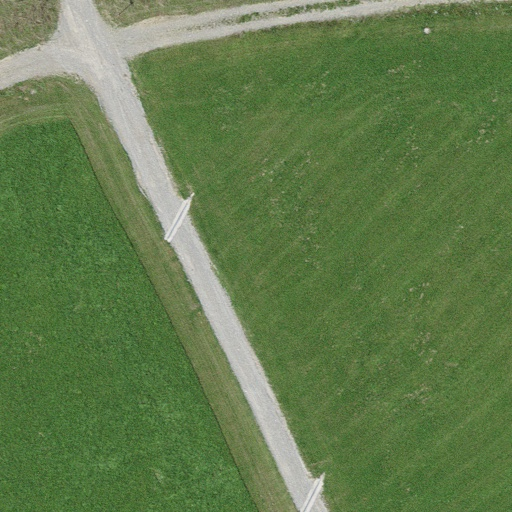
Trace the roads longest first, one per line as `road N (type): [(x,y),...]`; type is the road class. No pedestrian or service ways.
road 1 (track): [(317,511),(78,0)]
road 2 (track): [(0,95),(101,49),(322,7),(511,0)]
